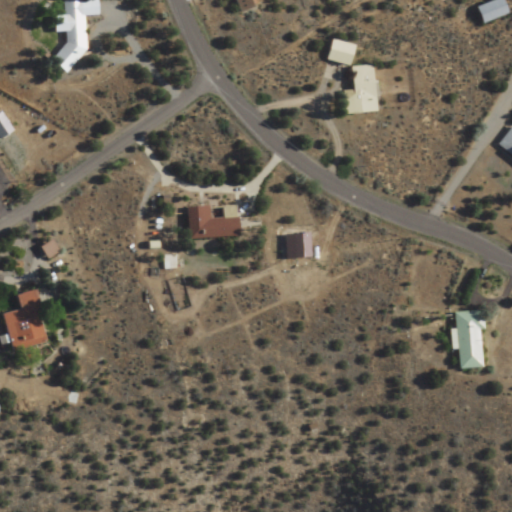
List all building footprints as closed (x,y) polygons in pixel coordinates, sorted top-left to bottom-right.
[(246,8),(242,0),(229,0),(235,13),(246,8)] [(476,26),(501,15),(493,0),(489,0),(469,10),(476,26)] [(369,114),(367,67),(346,68),(347,92),(339,93),(340,115),(369,114)] [(181,210),(183,241),(231,238),(229,207),(181,210)] [(0,314),(0,329),(6,353),(42,344),(29,292),(12,296),(15,311),(0,314)] [(477,369),(475,331),(479,330),(478,312),(450,313),(453,371),(477,369)]
